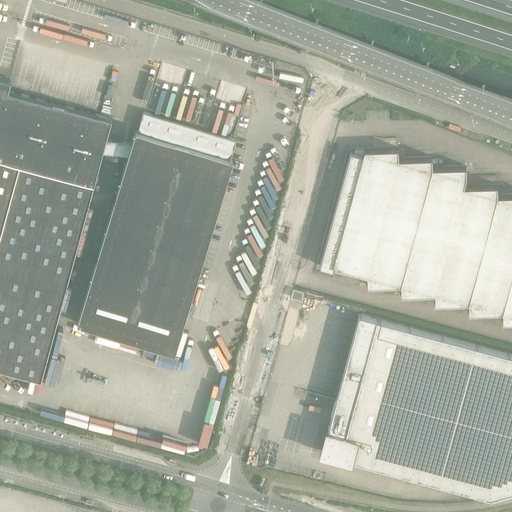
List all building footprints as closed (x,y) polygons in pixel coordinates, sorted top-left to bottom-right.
[(0,118),(8,90),(11,79),(0,76),(0,118)] [(111,118),(8,90),(0,118),(0,368),(41,379),(102,152),(128,154),(132,142),(106,139),(111,118)] [(230,158),(236,138),(143,110),(137,130),(136,130),(135,130),(132,142),(128,154),(77,323),(174,352),(230,169),(233,159),(230,158)] [(511,194),(497,195),(496,184),(463,186),(466,176),(465,166),(432,167),(431,157),(398,158),(398,147),(355,149),(354,153),(351,152),(320,265),(332,269),(333,265),(367,274),(367,285),(401,283),(401,294),(434,293),(435,303),(468,302),(468,312),(502,311),(502,321),(511,320),(511,194)] [(291,297),(302,300),(304,292),(293,289),(291,297)] [(511,354),(359,314),(328,429),(326,429),(324,437),(326,438),(322,451),(335,454),(335,456),(351,461),(351,459),(490,496),(511,489),(511,354)]
